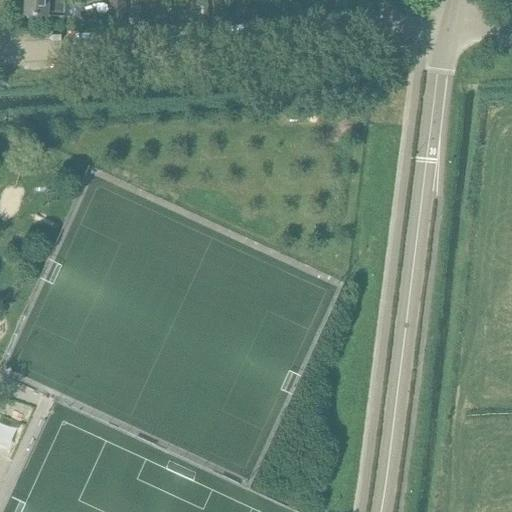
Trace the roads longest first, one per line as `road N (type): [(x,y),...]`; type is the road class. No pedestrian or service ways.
road 1 (tertiary): [(380,511),(450,23)]
road 2 (residential): [(0,51),(450,23)]
